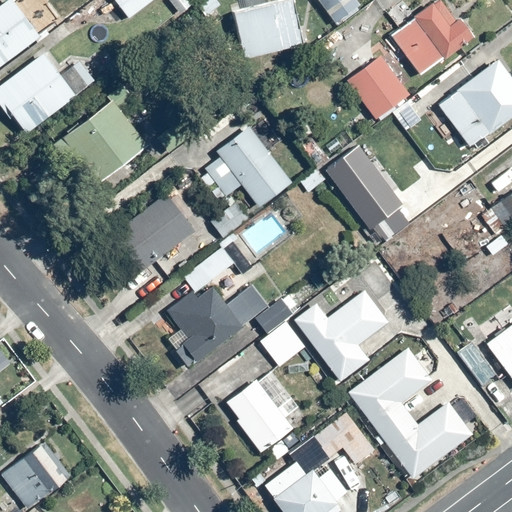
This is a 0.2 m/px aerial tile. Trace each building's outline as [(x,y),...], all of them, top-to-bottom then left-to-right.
[(0,64),(37,37),(9,0),(5,0),(0,4),(0,64)] [(150,0),(113,0),(127,18),(150,0)] [(189,0),(169,0),(181,14),(193,4),(189,0)] [(220,3),(218,0),(199,0),(196,3),(206,15),(220,3)] [(300,44),(289,0),(285,0),(232,12),(242,57),(300,44)] [(358,5),(354,0),(315,0),(333,23),(358,5)] [(469,37),(439,0),(432,0),(388,36),(421,77),(469,37)] [(80,61),(59,78),(58,76),(39,53),(0,83),(0,104),(23,134),(73,94),(93,77),(80,61)] [(408,95),(381,57),(347,81),(374,119),(408,95)] [(448,119),(448,120),(468,147),(511,114),(511,80),(496,59),(436,103),(448,119)] [(144,146),(108,100),(55,140),(72,162),(91,187),(144,146)] [(221,237),(232,229),(248,218),(228,191),(239,183),(256,207),(290,182),(249,126),(214,151),(221,161),(212,168),(199,177),(223,210),(208,221),(221,237)] [(325,171),(329,176),(334,182),(357,165),(346,150),(323,168),(325,171)] [(308,191),(329,176),(323,168),(320,165),(300,180),(308,191)] [(192,213),(177,193),(168,199),(164,194),(107,235),(135,274),(194,231),(185,218),(192,213)] [(511,221),(497,202),(480,215),(495,234),(511,221)] [(260,327),(265,334),(285,320),(294,314),(280,295),(267,304),(251,283),(224,302),(209,280),(231,263),(239,273),(256,259),(238,236),(232,229),(221,237),(216,241),(220,245),(196,264),(181,275),(192,290),(165,309),(179,328),(164,338),(185,367),(253,318),(260,327)] [(172,264),(181,275),(195,264),(186,253),(172,264)] [(385,321),(360,288),(325,315),(314,301),(292,319),(339,380),(366,358),(355,344),(385,321)] [(285,320),(265,334),(258,340),(277,366),(304,346),(285,320)] [(511,323),(484,344),(511,381),(511,323)] [(495,375),(470,340),(455,351),(480,386),(495,375)] [(0,401),(0,370),(11,362),(0,346),(0,401)] [(430,379),(406,347),(346,391),(410,478),(470,435),(447,403),(416,426),(398,402),(430,379)] [(258,451),(265,446),(275,460),(289,450),(279,436),(291,428),(284,417),(297,408),(275,376),(271,371),(225,403),(258,451)] [(374,449),(347,409),(312,433),(328,456),(341,447),(353,464),(374,449)] [(69,475),(44,440),(0,471),(25,506),(69,475)] [(313,472),(310,468),(303,474),(294,461),(261,485),(281,511),(338,511),(331,501),(345,491),(325,463),(313,472)]
